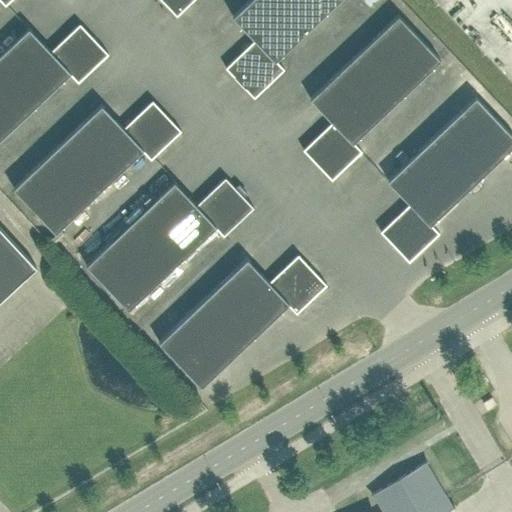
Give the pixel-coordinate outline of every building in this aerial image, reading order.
[(161,0),(176,15),(191,0),(161,0)] [(254,39),(225,67),(254,97),(284,68),(275,59),(338,0),(248,0),(232,16),(254,39)] [(398,14),(309,98),(331,121),(302,149),(331,179),(361,150),(353,141),(440,59),(398,14)] [(28,27),(0,53),(0,138),(69,73),(78,81),(108,53),(79,23),(50,50),(28,27)] [(409,203),(380,230),(408,261),(438,232),(430,223),(511,145),(511,135),(475,96),(387,180),(409,203)] [(101,104),(13,187),(55,232),(142,150),(150,158),(180,130),(152,100),(123,127),(101,104)] [(196,204),(174,181),(85,264),(128,309),(215,226),(223,235),(253,207),(225,176),(196,204)] [(0,227),(0,299),(36,266),(0,227)] [(246,258),(158,341),(200,386),(288,304),(296,312),(326,284),(297,253),(268,281),(246,258)] [(444,511),(453,507),(425,461),(372,493),(383,511),(380,511),(444,511)]
